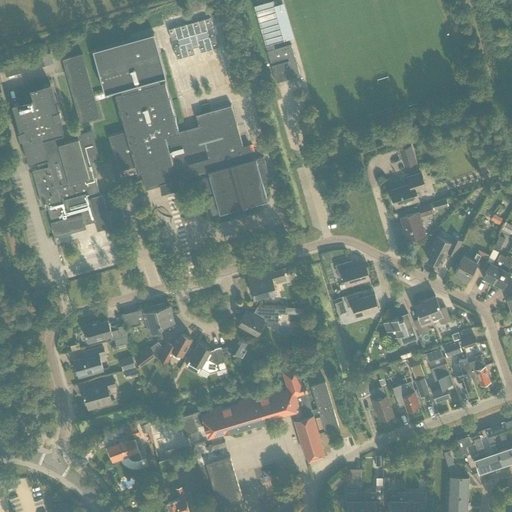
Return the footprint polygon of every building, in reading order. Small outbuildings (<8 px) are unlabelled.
[(268,45),(285,40),(273,0),(272,0),(256,5),(268,45)] [(171,49),(215,37),(212,25),(167,38),(171,49)] [(263,182),(270,180),(264,156),(254,158),(250,144),(243,146),(231,104),(196,114),(199,125),(179,131),(165,80),(160,81),(159,77),(166,75),(154,33),(93,50),(105,92),(121,88),(122,92),(115,94),(120,110),(118,111),(120,117),(122,117),(126,131),(108,135),(118,170),(136,166),(137,173),(141,172),(146,189),(208,172),(214,194),(207,196),(212,215),(220,213),(268,200),(263,182)] [(266,51),(275,82),(300,75),(291,44),(266,51)] [(42,54),(4,64),(6,74),(45,63),(42,54)] [(100,117),(82,54),(63,59),(81,122),(100,117)] [(33,98),(12,104),(14,112),(28,163),(36,160),(38,169),(33,170),(37,186),(38,189),(39,191),(42,205),(43,205),(47,204),(52,221),(51,221),(55,236),(86,227),(85,223),(95,221),(97,230),(112,226),(103,193),(100,194),(95,176),(97,176),(93,161),(100,159),(92,130),(77,134),(78,137),(66,140),(64,141),(61,134),(64,133),(52,90),(50,83),(30,89),(33,98)] [(411,145),(399,149),(404,165),(416,162),(411,145)] [(391,190),(396,207),(410,202),(411,203),(418,200),(415,191),(425,188),(421,173),(408,177),(410,184),(391,190)] [(160,183),(162,193),(181,188),(178,178),(160,183)] [(434,210),(448,205),(446,199),(432,203),(434,210)] [(403,231),(406,239),(422,234),(420,226),(422,225),(419,216),(433,212),(430,203),(419,206),(420,211),(401,217),(405,230),(403,231)] [(490,220),(499,224),(503,218),(494,213),(490,220)] [(510,234),(511,230),(511,225),(505,223),(502,229),(510,234)] [(498,251),(505,238),(499,235),(493,249),(498,251)] [(432,252),(428,260),(440,265),(447,251),(455,255),(462,241),(454,237),(451,243),(437,236),(430,251),(432,252)] [(454,273),(468,279),(475,265),(481,268),(489,254),(479,249),(473,260),(464,255),(454,273)] [(330,252),(323,254),(325,260),(331,258),(330,252)] [(506,257),(500,254),(495,264),(491,262),(483,278),(493,283),(504,261),(507,255),(506,257)] [(511,257),(507,255),(504,261),(493,283),(503,287),(510,272),(508,270),(511,263),(510,263),(511,258),(511,257)] [(343,274),(347,286),(369,279),(365,263),(350,268),(348,261),(335,265),(338,276),(343,274)] [(297,277),(294,265),(248,278),(254,299),(277,292),(274,282),(276,282),(276,283),(297,277)] [(379,310),(374,294),(359,299),(357,292),(344,296),(347,307),(353,305),(356,316),(379,310)] [(425,299),(432,318),(438,316),(440,323),(450,319),(445,306),(440,308),(435,295),(425,299)] [(425,299),(419,302),(420,303),(414,305),(419,318),(414,320),(419,333),(429,329),(426,322),(432,320),(432,318),(425,299)] [(342,300),(335,302),(337,310),(345,308),(342,300)] [(174,322),(170,305),(162,307),(161,303),(123,314),(127,328),(140,324),(139,322),(148,319),(152,334),(163,330),(162,326),(174,322)] [(258,304),(253,313),(246,310),(243,315),(240,320),(238,323),(249,330),(248,331),(253,333),(253,332),(257,334),(260,328),(260,329),(262,326),(261,326),(264,321),(278,322),(279,313),(287,313),(287,307),(258,304)] [(400,335),(403,344),(417,338),(408,312),(383,322),(387,331),(392,329),(395,336),(400,335)] [(100,322),(99,320),(84,324),(86,332),(85,332),(88,342),(110,336),(111,339),(115,338),(117,346),(128,343),(125,335),(127,335),(124,324),(118,326),(119,329),(111,331),(108,319),(100,322)] [(244,346),(247,340),(232,332),(230,335),(232,335),(229,339),(226,337),(225,338),(227,345),(221,346),(224,357),(229,355),(232,349),(242,355),(247,347),(244,346)] [(192,338),(182,333),(178,341),(175,340),(172,344),(167,341),(159,357),(165,361),(171,350),(182,356),(192,338)] [(474,335),(461,339),(463,347),(477,342),(474,335)] [(447,356),(462,351),(458,341),(443,346),(447,356)] [(189,360),(186,365),(198,372),(201,366),(211,372),(219,370),(227,367),(221,346),(211,349),(199,342),(189,360)] [(74,357),(75,361),(79,375),(102,368),(98,355),(105,353),(103,346),(82,352),(83,355),(74,357)] [(440,348),(425,353),(428,362),(443,356),(440,348)] [(141,366),(155,355),(150,349),(136,360),(141,366)] [(357,350),(352,361),(356,363),(362,352),(357,350)] [(478,377),(481,384),(490,381),(486,371),(487,371),(481,354),(475,356),(476,359),(469,362),(467,357),(459,360),(463,374),(457,376),(459,381),(463,391),(472,388),(470,381),(471,381),(469,377),(473,376),(476,377),(478,377)] [(123,370),(135,367),(132,356),(120,359),(123,370)] [(448,373),(445,363),(436,366),(439,376),(448,373)] [(422,364),(410,369),(413,379),(425,375),(422,364)] [(295,420),(305,456),(306,455),(308,462),(325,457),(323,450),(324,450),(314,414),(319,412),(325,431),(339,427),(325,380),(311,384),(318,407),(312,409),(305,384),(302,385),(297,367),(282,371),(288,389),(280,391),(279,388),(267,392),(268,395),(251,400),(250,397),(238,400),(239,403),(222,408),(221,405),(210,409),(210,412),(202,415),(201,411),(178,418),(184,436),(199,432),(197,426),(204,424),(208,436),(294,411),(297,419),(295,420)] [(126,379),(138,376),(136,368),(124,372),(126,379)] [(432,389),(436,400),(450,395),(446,385),(452,383),(449,373),(439,377),(442,386),(432,389)] [(82,386),(83,390),(88,407),(111,400),(107,386),(115,384),(113,376),(92,382),(92,383),(82,386)] [(415,380),(420,396),(429,393),(424,377),(415,380)] [(365,380),(354,384),(358,397),(370,393),(365,380)] [(411,381),(393,387),(400,406),(405,404),(407,410),(419,406),(414,391),(415,391),(411,381)] [(380,397),(373,399),(380,420),(393,415),(386,395),(382,386),(377,388),(380,397)] [(148,422),(141,424),(143,432),(150,430),(148,422)] [(137,424),(125,428),(128,439),(129,439),(135,437),(140,435),(137,424)] [(142,457),(135,437),(129,439),(122,442),(122,441),(108,446),(109,449),(108,450),(111,456),(112,459),(128,454),(130,457),(133,459),(137,459),(142,457)] [(474,456),(479,472),(491,468),(486,455),(487,455),(481,438),(474,440),(479,454),(474,456)] [(224,440),(224,441),(206,446),(204,440),(192,444),(205,486),(212,484),(218,503),(242,496),(230,454),(229,455),(225,441),(225,440),(224,440)] [(498,451),(502,464),(511,460),(511,455),(509,447),(498,451)] [(444,452),(451,475),(458,476),(450,450),(444,452)] [(486,455),(491,468),(502,464),(498,451),(487,455),(486,455)] [(168,458),(159,460),(162,470),(171,467),(168,458)] [(193,477),(188,463),(177,466),(182,480),(193,477)] [(469,476),(458,476),(451,475),(450,475),(449,486),(468,487),(469,476)] [(347,500),(346,511),(361,511),(361,500),(362,484),(353,484),(353,477),(347,477),(347,492),(355,492),(355,500),(347,500)] [(369,500),(361,500),(361,511),(376,511),(376,504),(383,504),(383,498),(383,477),(383,485),(376,485),(376,492),(369,491),(369,500)] [(190,511),(186,495),(185,496),(182,486),(176,488),(179,497),(168,500),(171,511),(190,511)] [(468,487),(449,486),(449,496),(468,497),(468,487)] [(398,491),(398,495),(393,495),(391,497),(391,500),(389,500),(389,511),(403,511),(404,500),(404,491),(398,491)] [(467,504),(468,497),(449,496),(449,503),(448,507),(467,508),(467,504)] [(404,500),(403,511),(418,511),(419,500),(404,500)]
